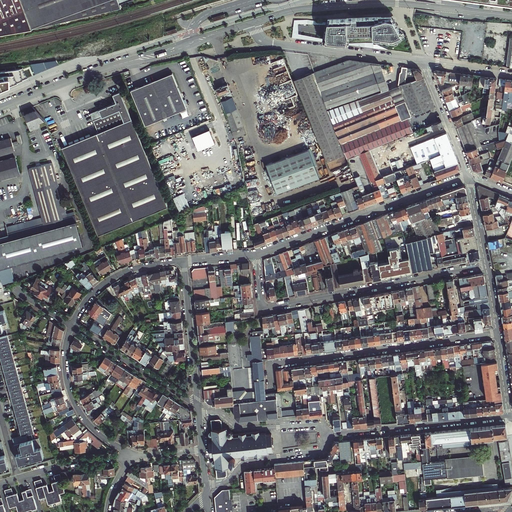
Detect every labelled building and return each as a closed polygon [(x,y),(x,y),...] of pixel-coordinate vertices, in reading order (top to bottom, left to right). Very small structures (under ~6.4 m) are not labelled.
[(0,0),(0,34),(32,30),(37,29),(124,8),(123,4),(121,0),(0,0)] [(397,18),(391,17),(343,18),(328,19),(327,22),(327,25),(325,39),(325,41),(391,50),(394,37),(396,40),(406,35),(405,34),(405,32),(397,18)] [(327,25),(327,22),(308,19),(295,20),(293,37),(325,41),(325,39),(309,37),(299,34),(298,24),(327,25)] [(500,62),(506,21),(491,19),(485,59),(500,62)] [(458,60),(461,32),(455,31),(452,59),(458,60)] [(446,58),(446,49),(435,48),(434,58),(446,58)] [(388,89),(380,64),(349,59),(313,71),(328,110),(335,128),(395,104),(388,89)] [(58,64),(56,60),(31,64),(35,74),(58,64)] [(399,72),(398,85),(404,100),(395,104),(335,128),(347,159),(360,153),(370,149),(405,135),(413,132),(407,117),(434,107),(435,106),(435,105),(423,76),(405,82),(406,67),(402,66),(401,71),(399,72)] [(405,82),(423,76),(421,71),(420,70),(419,69),(406,67),(405,82)] [(0,89),(27,78),(22,69),(0,71),(0,89)] [(442,71),(435,70),(433,71),(438,82),(443,83),(444,77),(445,77),(446,71),(442,71)] [(444,77),(443,83),(445,83),(446,83),(447,81),(449,81),(448,83),(450,83),(456,84),(459,84),(460,81),(454,81),(455,73),(450,72),(446,71),(445,77),(444,77)] [(312,73),(294,81),(327,162),(345,155),(334,129),(312,73)] [(131,90),(146,126),(188,108),(173,74),(131,90)] [(490,84),(491,78),(489,77),(482,76),(480,76),(479,86),(487,87),(486,93),(484,92),(486,95),(489,94),(490,90),(490,84)] [(440,87),(441,91),(449,88),(448,86),(447,87),(445,83),(443,83),(438,82),(440,87)] [(247,133),(228,84),(215,89),(236,141),(244,180),(257,178),(252,152),(247,153),(243,135),(247,133)] [(404,100),(398,85),(388,89),(395,104),(404,100)] [(449,88),(441,91),(442,93),(443,95),(454,91),(455,90),(454,89),(453,86),(451,87),(449,88)] [(446,101),(455,97),(457,97),(461,95),(462,94),(459,90),(456,91),(457,93),(457,94),(456,95),(455,92),(454,91),(443,95),(444,98),(446,101)] [(99,235),(169,207),(122,91),(114,94),(117,103),(91,113),(99,133),(88,137),(82,140),(63,147),(99,235)] [(448,108),(449,110),(470,102),(466,92),(462,94),(461,95),(463,100),(462,101),(457,103),(455,97),(446,101),(448,108)] [(471,106),(470,102),(449,110),(451,116),(453,120),(460,117),(458,114),(462,112),(462,111),(465,110),(465,108),(471,106)] [(45,118),(36,109),(26,113),(30,124),(33,123),(34,127),(41,124),(40,120),(44,119),(45,118)] [(455,124),(456,127),(475,119),(472,112),(460,117),(453,120),(455,124)] [(462,140),(466,150),(482,145),(473,125),(479,123),(477,118),(475,119),(456,127),(462,140)] [(441,120),(425,127),(427,131),(428,130),(429,132),(438,128),(443,126),(442,123),(441,120)] [(195,134),(211,127),(209,122),(193,130),(195,134)] [(192,130),(188,132),(191,139),(188,140),(186,134),(176,139),(182,153),(192,148),(189,142),(192,141),(197,153),(201,151),(192,130)] [(505,133),(498,131),(499,140),(507,138),(509,133),(505,133)] [(434,171),(458,161),(454,151),(446,132),(410,147),(417,164),(420,162),(430,159),(434,171)] [(12,138),(0,141),(0,154),(15,151),(12,138)] [(505,141),(507,138),(499,140),(499,142),(495,142),(497,148),(503,146),(505,141)] [(467,154),(468,157),(493,149),(497,148),(495,142),(495,141),(482,145),(466,150),(467,154)] [(496,162),(496,164),(490,177),(496,179),(501,182),(509,163),(511,157),(511,156),(511,143),(505,141),(503,146),(497,160),(496,162)] [(266,165),(276,193),(319,177),(309,149),(266,165)] [(370,149),(360,153),(370,181),(376,179),(381,177),(370,149)] [(493,149),(468,157),(469,161),(470,163),(489,157),(493,149)] [(481,164),(487,162),(489,157),(470,163),(471,166),(472,168),(473,170),(478,172),(483,170),(481,164)] [(0,182),(21,176),(16,159),(0,163),(0,182)] [(434,171),(437,179),(456,172),(459,171),(460,169),(458,161),(434,171)] [(490,177),(496,164),(490,161),(484,174),(487,176),(490,177)] [(14,281),(10,266),(75,248),(83,246),(74,212),(66,214),(53,162),(49,163),(42,165),(37,166),(32,168),(28,169),(41,218),(6,227),(8,235),(0,237),(0,278),(2,285),(14,281)] [(406,168),(410,177),(416,175),(414,171),(422,167),(420,162),(417,164),(406,168)] [(404,180),(408,190),(411,189),(414,188),(410,177),(406,168),(400,170),(401,171),(403,170),(405,175),(407,179),(404,180)] [(394,172),(383,176),(385,182),(386,186),(390,196),(395,195),(396,194),(391,181),(397,179),(394,172)] [(372,203),(368,193),(367,193),(359,175),(354,177),(358,186),(359,189),(361,195),(366,205),(369,204),(372,203)] [(423,184),(422,179),(418,180),(416,175),(410,177),(414,188),(423,184)] [(381,177),(376,179),(378,185),(382,183),(385,182),(383,176),(381,177)] [(397,179),(402,192),(405,191),(408,190),(404,180),(403,176),(399,178),(397,179)] [(373,191),(377,201),(381,200),(383,199),(379,189),(378,185),(376,179),(370,181),(370,183),(373,182),(375,185),(376,190),(373,191)] [(387,198),(390,196),(386,186),(384,187),(382,183),(378,185),(379,189),(383,199),(387,198)] [(477,187),(479,198),(487,197),(496,200),(499,194),(491,191),(478,185),(477,187)] [(451,190),(440,194),(442,199),(448,197),(456,196),(467,193),(465,187),(463,186),(451,190)] [(348,212),(360,208),(354,191),(352,187),(341,192),(346,206),(348,212)] [(236,191),(237,201),(248,200),(247,192),(246,188),(236,191)] [(354,191),(360,208),(363,206),(366,205),(361,195),(359,189),(354,191)] [(373,191),(368,193),(372,203),(375,202),(377,201),(373,191)] [(341,192),(335,194),(342,214),(345,213),(346,213),(344,207),(346,206),(341,192)] [(443,204),(444,205),(453,203),(468,199),(467,197),(467,193),(456,196),(456,198),(449,200),(448,197),(442,199),(443,204)] [(342,214),(335,194),(329,196),(333,207),(336,216),(340,215),(342,214)] [(438,195),(435,196),(439,206),(443,204),(442,199),(440,194),(438,195)] [(501,204),(506,206),(509,198),(505,196),(499,194),(496,200),(495,204),(494,207),(497,211),(498,211),(499,208),(501,204)] [(433,197),(431,198),(434,207),(439,206),(435,196),(433,197)] [(480,205),(481,209),(494,207),(495,204),(489,206),(487,197),(479,198),(480,205)] [(426,200),(429,209),(434,207),(431,198),(428,199),(426,200)] [(511,199),(509,198),(506,206),(507,206),(507,210),(504,209),(501,216),(504,218),(505,220),(505,217),(506,213),(508,214),(511,204),(511,199)] [(451,209),(459,207),(469,205),(469,203),(468,199),(453,203),(454,205),(451,206),(450,206),(451,209)] [(431,215),(429,209),(426,200),(424,200),(419,202),(425,220),(426,219),(427,222),(433,219),(431,215)] [(406,207),(412,223),(416,234),(418,239),(431,236),(437,234),(440,233),(437,226),(434,220),(433,219),(427,222),(426,219),(425,220),(419,202),(417,203),(413,204),(409,206),(406,207)] [(193,221),(206,219),(205,204),(191,210),(192,214),(193,221)] [(331,218),(327,209),(325,204),(319,206),(320,207),(325,221),(329,219),(331,218)] [(460,214),(470,211),(470,209),(469,205),(459,207),(460,214)] [(295,209),(302,229),(305,228),(307,227),(302,211),(300,207),(295,209)] [(307,209),(313,225),(317,223),(319,223),(314,209),(313,207),(307,209)] [(323,221),(325,221),(320,207),(314,209),(319,223),(323,221)] [(333,207),(327,209),(331,218),(334,217),(336,216),(333,207)] [(403,208),(400,209),(406,225),(412,223),(406,207),(403,208)] [(482,214),(484,223),(497,220),(504,218),(501,216),(501,215),(500,216),(494,217),(493,212),(497,211),(494,207),(481,209),(482,214)] [(300,230),(302,229),(295,209),(289,211),(290,213),(290,215),(293,214),(294,218),(292,219),(296,231),(300,230)] [(310,226),(313,225),(307,209),(302,211),(307,227),(310,226)] [(398,210),(394,211),(401,229),(401,230),(402,231),(407,229),(406,225),(400,209),(398,210)] [(389,213),(393,222),(395,229),(396,230),(401,229),(394,211),(393,212),(389,213)] [(471,216),(470,211),(460,214),(452,216),(453,223),(472,218),(471,216)] [(374,219),(355,226),(359,236),(361,241),(364,249),(366,253),(368,253),(375,250),(378,250),(381,249),(378,239),(392,234),(391,231),(389,224),(393,222),(389,213),(374,219)] [(294,232),(296,231),(292,219),(291,218),(290,219),(288,214),(284,216),(286,221),(290,233),(294,232)] [(453,223),(452,216),(434,220),(437,226),(453,223)] [(174,253),(171,239),(171,238),(167,239),(167,238),(165,239),(164,233),(170,232),(170,231),(168,224),(167,220),(159,223),(165,255),(170,254),(174,253)] [(270,241),(273,240),(269,230),(265,220),(259,222),(267,242),(270,241)] [(485,227),(485,229),(498,226),(497,220),(484,223),(485,227)] [(279,223),(284,236),(289,234),(290,233),(286,221),(279,223)] [(260,238),(254,240),(255,246),(263,243),(267,242),(259,222),(255,224),(255,225),(260,238)] [(165,255),(159,223),(155,225),(156,233),(159,232),(160,239),(159,239),(160,246),(154,247),(155,254),(156,257),(161,256),(165,255)] [(275,228),(278,238),(283,236),(284,236),(279,223),(274,225),(275,228)] [(192,226),(186,227),(190,250),(193,249),(195,249),(192,233),(195,233),(193,224),(191,225),(192,226)] [(474,230),(473,225),(450,231),(451,237),(462,235),(463,236),(475,233),(474,230)] [(498,226),(485,229),(486,233),(487,237),(494,235),(494,234),(503,232),(501,225),(498,226)] [(353,226),(350,228),(354,241),(357,240),(356,237),(359,236),(355,226),(353,226)] [(209,228),(207,228),(210,251),(214,251),(216,251),(215,240),(213,240),(211,229),(209,229),(209,228)] [(269,230),(273,240),(276,239),(278,238),(275,228),(269,230)] [(354,241),(350,228),(347,229),(344,230),(349,245),(355,242),(354,241)] [(154,247),(149,248),(145,229),(140,231),(145,256),(151,255),(155,254),(154,247)] [(175,234),(175,230),(170,231),(170,232),(171,238),(171,239),(178,237),(177,233),(175,234)] [(351,250),(349,245),(344,230),(342,231),(338,232),(342,242),(343,246),(347,245),(349,251),(351,250)] [(134,251),(136,258),(141,257),(145,256),(140,231),(138,232),(141,247),(134,249),(134,251)] [(230,231),(220,232),(222,246),(226,246),(226,248),(227,249),(228,249),(229,249),(232,249),(230,231)] [(447,238),(451,237),(450,231),(440,233),(437,234),(438,241),(444,240),(443,236),(446,235),(447,238)] [(342,242),(338,232),(336,233),(332,234),(335,244),(337,247),(335,248),(336,248),(336,249),(340,248),(339,243),(342,242)] [(457,253),(465,251),(478,249),(477,242),(475,235),(475,233),(463,236),(451,238),(444,240),(438,241),(439,242),(440,251),(442,256),(449,255),(457,253)] [(412,241),(406,242),(406,246),(411,272),(427,269),(432,268),(429,254),(435,252),(433,244),(439,242),(438,241),(437,234),(431,236),(418,239),(412,241)] [(180,251),(178,237),(171,239),(174,253),(178,252),(180,251)] [(316,267),(330,263),(334,262),(331,253),(329,249),(328,246),(327,241),(325,237),(313,241),(320,259),(305,265),(307,269),(316,267)] [(489,248),(507,245),(505,237),(504,237),(488,241),(489,246),(489,248)] [(132,259),(136,258),(134,251),(131,251),(129,244),(125,245),(123,238),(118,240),(126,261),(132,259)] [(126,261),(118,240),(116,241),(119,252),(116,254),(120,263),(123,262),(126,261)] [(337,247),(335,244),(333,245),(334,247),(329,249),(331,253),(334,262),(336,261),(340,260),(339,258),(336,249),(336,248),(335,248),(337,247)] [(301,254),(299,246),(296,247),(293,249),(296,257),(296,258),(302,256),(301,254)] [(389,261),(378,264),(379,269),(381,278),(385,277),(400,274),(411,272),(406,246),(387,250),(389,261)] [(478,249),(465,251),(466,261),(478,259),(479,258),(480,257),(478,249)] [(284,252),(279,254),(287,275),(291,273),(295,272),(292,265),(291,266),(292,267),(289,268),(287,264),(292,263),(290,259),(287,251),(284,252)] [(444,266),(442,256),(440,251),(435,252),(437,257),(438,267),(444,266)] [(466,261),(465,251),(457,253),(459,263),(463,262),(466,261)] [(370,280),(373,279),(370,262),(368,253),(366,253),(360,255),(363,269),(365,281),(370,280)] [(456,263),(459,263),(457,253),(449,255),(449,256),(453,255),(453,258),(450,258),(451,264),(456,263)] [(105,254),(99,258),(106,270),(110,268),(112,267),(105,254)] [(277,255),(275,255),(281,271),(275,273),(277,277),(284,275),(287,275),(279,254),(277,255)] [(448,265),(451,264),(450,258),(447,259),(447,257),(450,257),(449,256),(449,255),(442,256),(444,266),(448,265)] [(82,271),(92,283),(96,280),(97,279),(81,256),(77,257),(83,266),(79,269),(80,270),(81,269),(82,271)] [(265,271),(266,280),(269,279),(272,279),(277,277),(275,273),(271,257),(264,259),(265,271)] [(301,271),(299,266),(296,258),(296,257),(290,259),(292,263),(292,265),(295,272),(301,271)] [(104,272),(106,270),(99,258),(94,261),(101,273),(104,272)] [(72,259),(64,263),(69,268),(74,263),(72,259)] [(330,263),(332,274),(334,287),(338,286),(340,286),(338,275),(336,261),(334,262),(330,263)] [(381,278),(379,269),(378,264),(378,262),(377,261),(370,262),(373,279),(377,278),(381,278)] [(249,272),(248,262),(243,263),(237,264),(238,271),(238,273),(249,272)] [(224,269),(226,286),(230,285),(234,285),(233,272),(238,271),(237,264),(231,264),(231,268),(230,268),(224,269)] [(192,279),(208,277),(207,271),(207,267),(194,268),(191,271),(192,279)] [(304,270),(305,273),(311,272),(314,289),(319,288),(315,271),(317,271),(316,267),(307,269),(304,270)] [(165,285),(171,285),(169,269),(164,270),(159,271),(161,281),(165,280),(165,283),(165,285)] [(169,269),(171,285),(178,284),(177,273),(174,273),(174,272),(173,270),(172,270),(171,270),(171,269),(169,269)] [(359,282),(365,281),(363,269),(358,270),(358,269),(352,270),(352,273),(338,275),(340,286),(359,282)] [(217,298),(216,287),(214,270),(211,270),(207,271),(208,277),(209,288),(210,299),(213,298),(217,298)] [(295,272),(291,273),(295,295),(302,293),(308,292),(305,273),(304,270),(301,271),(295,272)] [(92,283),(82,271),(80,273),(79,272),(75,274),(88,287),(91,284),(92,283)] [(153,272),(147,273),(150,292),(163,290),(162,283),(161,281),(159,271),(153,272)] [(511,271),(506,273),(506,275),(502,276),(502,274),(495,275),(496,281),(506,279),(511,279),(511,278),(511,271)] [(135,276),(139,291),(144,290),(144,294),(147,294),(148,299),(151,298),(150,294),(150,292),(147,273),(141,275),(135,276)] [(295,295),(291,273),(287,275),(284,275),(285,281),(287,289),(288,296),(292,295),(295,295)] [(334,287),(332,274),(326,275),(328,288),(332,287),(334,287)] [(467,276),(459,278),(460,285),(460,286),(485,282),(483,274),(482,274),(467,276)] [(125,284),(122,285),(129,298),(133,296),(130,290),(133,288),(135,293),(139,291),(135,276),(128,280),(124,282),(125,284)] [(35,290),(33,292),(35,293),(37,295),(45,283),(37,278),(31,287),(34,289),(35,290)] [(85,293),(86,292),(82,289),(79,292),(69,284),(67,286),(60,281),(58,285),(76,299),(80,292),(84,295),(85,293)] [(486,290),(485,282),(460,286),(463,299),(468,298),(487,295),(486,290)] [(53,288),(45,283),(37,295),(43,298),(47,301),(48,301),(51,296),(53,292),(51,291),(53,288)] [(129,299),(129,298),(122,285),(119,287),(117,283),(115,285),(113,286),(118,296),(122,294),(126,301),(129,299)] [(431,299),(435,298),(435,293),(434,288),(433,283),(430,283),(426,284),(428,290),(429,299),(431,299)] [(110,284),(106,288),(113,297),(116,295),(110,284)] [(59,291),(63,294),(61,296),(64,298),(64,299),(71,305),(73,302),(76,299),(58,285),(54,291),(57,293),(59,291)] [(417,286),(412,287),(415,301),(416,308),(423,307),(421,300),(419,290),(417,286)] [(406,289),(407,298),(408,303),(411,318),(414,317),(418,317),(417,313),(413,313),(411,302),(415,301),(412,287),(409,288),(405,288),(406,289)] [(194,300),(210,299),(209,288),(205,288),(205,289),(193,291),(194,295),(194,300)] [(401,289),(398,290),(401,305),(406,304),(405,299),(407,298),(406,289),(403,290),(403,289),(401,289)] [(396,290),(392,291),(393,296),(395,305),(396,313),(399,313),(398,310),(402,309),(401,305),(398,290),(396,290)] [(499,299),(509,298),(511,297),(511,290),(506,291),(498,292),(499,297),(499,299)] [(392,291),(369,295),(371,305),(372,310),(395,305),(393,296),(392,291)] [(371,305),(369,295),(366,296),(363,297),(364,307),(371,305)] [(476,304),(488,302),(488,299),(487,295),(468,298),(470,305),(476,304)] [(179,296),(173,296),(173,299),(169,300),(170,303),(170,306),(180,305),(179,302),(179,296)] [(213,298),(210,299),(194,300),(195,304),(196,313),(205,312),(205,305),(210,305),(210,301),(219,300),(225,300),(224,297),(223,297),(217,298),(213,298)] [(104,303),(98,298),(97,300),(96,301),(95,301),(91,306),(108,319),(111,313),(102,306),(104,303)] [(357,298),(353,299),(355,309),(356,316),(362,315),(359,298),(357,298)] [(509,298),(499,299),(499,303),(500,307),(511,306),(509,298)] [(348,321),(344,300),(342,301),(338,302),(341,319),(342,322),(348,321)] [(484,313),(490,313),(489,311),(488,302),(476,304),(477,309),(473,310),(473,315),(478,314),(478,316),(478,317),(481,317),(481,314),(484,313)] [(170,308),(171,311),(180,310),(180,308),(180,305),(170,306),(170,303),(165,303),(166,309),(170,308)] [(364,307),(367,318),(368,323),(374,323),(373,319),(370,320),(369,315),(372,314),(372,310),(371,305),(364,307)] [(0,306),(0,326),(9,324),(3,306),(0,306)] [(108,319),(91,306),(89,309),(87,311),(95,318),(94,319),(99,323),(98,325),(94,322),(90,328),(98,334),(102,327),(108,319)] [(431,306),(423,307),(416,308),(417,313),(418,317),(420,317),(426,316),(432,315),(431,308),(431,306)] [(511,306),(500,307),(501,311),(501,315),(511,313),(511,306)] [(308,332),(310,331),(316,331),(322,330),(323,330),(322,325),(313,326),(312,326),(312,325),(311,321),(309,322),(310,316),(308,307),(307,308),(304,308),(308,332)] [(243,309),(243,313),(234,313),(235,320),(254,318),(254,314),(253,308),(243,309)] [(302,309),(291,311),(292,319),(298,318),(300,330),(295,331),(295,333),(300,333),(304,332),(308,332),(304,308),(302,309)] [(180,310),(171,311),(158,313),(160,321),(163,320),(168,320),(168,318),(181,316),(181,313),(180,310)] [(443,324),(444,334),(450,333),(453,333),(452,324),(451,318),(447,319),(446,310),(438,311),(438,314),(442,314),(443,324)] [(23,323),(24,324),(31,313),(29,312),(27,311),(21,319),(24,321),(23,323)] [(205,312),(196,313),(196,319),(197,324),(203,323),(212,322),(211,311),(205,312)] [(289,311),(285,312),(288,326),(290,325),(292,331),(288,332),(288,334),(295,334),(295,333),(295,331),(292,319),(291,311),(289,311)] [(457,317),(458,323),(459,332),(462,332),(465,331),(464,318),(463,315),(463,311),(461,311),(456,312),(457,317)] [(277,314),(280,329),(281,333),(286,332),(285,328),(287,328),(287,326),(284,312),(281,313),(277,314)] [(28,323),(30,324),(36,316),(33,315),(31,313),(24,324),(21,329),(24,330),(28,323)] [(485,317),(481,317),(482,322),(483,329),(492,328),(491,320),(490,313),(484,313),(485,317)] [(502,321),(511,319),(511,313),(501,315),(502,319),(502,321)] [(270,315),(267,316),(268,330),(272,329),(273,336),(276,336),(275,330),(272,314),(270,315)] [(272,314),(275,330),(280,329),(277,314),(275,314),(272,314)] [(426,321),(427,326),(429,336),(432,336),(435,335),(433,325),(430,326),(429,322),(433,321),(432,315),(426,316),(426,321)] [(107,330),(102,327),(98,334),(105,338),(108,340),(116,328),(122,318),(119,316),(110,329),(108,328),(107,330)] [(473,316),(474,317),(475,330),(479,329),(483,329),(482,322),(481,317),(478,317),(478,316),(473,316)] [(416,338),(415,328),(414,322),(414,317),(411,318),(407,318),(408,324),(410,339),(414,338),(416,338)] [(475,330),(474,317),(468,318),(469,323),(466,323),(465,318),(464,318),(465,331),(472,330),(475,330)] [(342,322),(341,319),(335,320),(336,328),(337,328),(340,327),(343,327),(342,322)] [(52,336),(61,338),(63,334),(64,329),(50,320),(46,335),(52,336)] [(164,329),(182,327),(182,325),(181,320),(168,321),(168,320),(163,320),(164,329)] [(233,320),(225,321),(226,331),(234,330),(233,320)] [(404,339),(402,322),(395,323),(396,326),(397,334),(391,335),(392,341),(402,340),(404,339)] [(404,322),(402,322),(404,339),(408,339),(410,339),(408,324),(404,324),(404,322)] [(203,323),(197,324),(197,330),(198,334),(210,333),(210,329),(204,329),(203,323)] [(372,344),(374,343),(372,329),(368,330),(368,323),(365,324),(365,325),(366,327),(366,330),(368,344),(372,344)] [(362,328),(362,326),(365,325),(365,324),(359,325),(360,335),(362,345),(366,345),(368,344),(366,330),(366,327),(362,328)] [(433,325),(435,335),(440,335),(444,334),(443,324),(433,325)] [(511,325),(503,327),(504,331),(504,333),(511,332),(511,325)] [(345,328),(341,329),(342,338),(343,348),(347,347),(349,347),(346,326),(345,327),(345,328)] [(353,346),(356,346),(354,336),(350,336),(351,334),(350,326),(349,326),(346,326),(349,347),(353,346)] [(386,342),(384,326),(378,327),(380,343),(384,342),(386,342)] [(390,326),(384,326),(386,342),(390,341),(392,341),(391,335),(390,326)] [(182,329),(182,327),(164,329),(164,332),(167,332),(167,330),(171,330),(171,331),(174,331),(175,335),(165,336),(165,343),(178,342),(178,338),(178,337),(178,336),(178,332),(182,331),(182,329)] [(380,343),(378,327),(373,328),(372,328),(372,329),(374,343),(378,343),(380,343)] [(121,331),(116,328),(108,340),(112,343),(114,344),(121,331)] [(337,349),(334,328),(328,329),(323,330),(322,330),(322,333),(325,350),(331,349),(337,349)] [(336,328),(334,328),(337,349),(341,348),(343,348),(342,338),(338,338),(337,329),(337,328),(336,328)] [(126,351),(135,337),(132,336),(135,331),(132,329),(120,348),(123,350),(126,351)] [(163,350),(178,349),(184,348),(184,344),(183,342),(178,342),(165,343),(165,336),(164,332),(164,329),(151,330),(155,336),(156,339),(163,350)] [(263,333),(263,330),(252,331),(253,335),(251,336),(251,339),(250,343),(251,350),(252,349),(252,354),(247,354),(248,360),(253,359),(256,390),(256,397),(252,398),(251,399),(250,398),(241,399),(238,398),(233,398),(233,404),(235,416),(239,420),(256,419),(257,419),(260,419),(262,419),(265,419),(268,418),(270,417),(282,416),(281,410),(281,408),(279,406),(277,406),(276,392),(265,394),(262,359),(261,348),(260,338),(264,338),(263,333)] [(210,333),(198,334),(198,340),(199,346),(208,345),(208,342),(215,341),(215,335),(226,334),(226,331),(210,333)] [(313,352),(312,343),(311,337),(310,331),(308,332),(304,332),(304,335),(307,335),(308,342),(305,342),(307,353),(311,352),(313,352)] [(301,345),(300,333),(295,333),(295,334),(296,342),(297,351),(302,351),(302,352),(302,353),(307,353),(305,342),(305,341),(303,341),(303,344),(301,345)] [(128,353),(131,355),(137,346),(140,341),(138,339),(140,336),(137,334),(135,337),(126,351),(128,353)] [(9,336),(0,338),(0,350),(1,356),(3,362),(5,369),(7,375),(9,382),(11,388),(13,395),(15,401),(17,407),(19,414),(21,420),(23,426),(25,432),(25,435),(38,431),(9,336)] [(51,342),(60,344),(61,341),(61,338),(52,336),(51,342)] [(276,336),(273,336),(272,337),(272,340),(275,357),(278,356),(280,356),(279,345),(278,342),(277,339),(278,339),(277,336),(276,336)] [(71,344),(69,352),(71,352),(72,348),(76,350),(77,348),(79,350),(82,345),(80,344),(74,340),(71,344)] [(275,357),(272,340),(271,341),(271,342),(266,343),(266,348),(261,348),(262,359),(271,358),(275,357)] [(476,342),(471,343),(473,353),(473,357),(496,354),(494,343),(493,342),(491,340),(482,342),(476,342)] [(293,344),(279,345),(280,356),(285,356),(293,355),(297,354),(297,351),(296,342),(293,343),(293,344)] [(468,353),(473,353),(471,343),(468,343),(465,344),(466,354),(467,359),(468,364),(474,364),(473,358),(469,359),(468,353)] [(217,352),(216,345),(208,345),(199,346),(200,351),(200,354),(203,354),(217,352)] [(454,357),(453,345),(450,346),(446,346),(448,361),(455,361),(454,357)] [(139,360),(145,351),(142,349),(137,346),(131,355),(135,357),(139,360)] [(448,361),(446,346),(444,347),(440,347),(442,357),(443,364),(443,368),(449,367),(448,361)] [(145,351),(139,360),(143,362),(145,364),(147,361),(152,353),(153,352),(147,348),(145,351)] [(179,361),(185,360),(185,355),(184,350),(179,351),(178,349),(163,350),(166,355),(168,358),(170,361),(174,360),(174,361),(176,361),(177,362),(180,362),(179,361)] [(426,365),(424,349),(422,350),(418,350),(421,371),(424,371),(423,366),(426,365)] [(163,350),(159,357),(154,365),(153,366),(154,367),(156,369),(157,369),(158,368),(166,355),(163,350)] [(421,371),(418,350),(415,351),(412,351),(414,365),(415,372),(416,372),(416,375),(418,374),(418,371),(421,371)] [(405,352),(407,366),(414,365),(412,351),(409,351),(405,352)] [(403,352),(399,353),(401,368),(407,367),(407,366),(405,352),(403,352)] [(152,353),(147,361),(151,363),(154,365),(159,357),(152,353)] [(397,353),(393,354),(395,371),(402,370),(401,368),(399,353),(397,353)] [(59,359),(59,355),(46,354),(46,355),(49,356),(48,358),(47,358),(46,359),(47,360),(46,364),(54,365),(54,361),(56,361),(59,361),(59,359)] [(391,354),(387,355),(388,364),(388,366),(389,370),(389,371),(394,370),(394,372),(389,373),(390,375),(392,375),(396,374),(395,371),(393,354),(391,354)] [(474,364),(480,363),(496,360),(496,358),(496,354),(473,357),(473,358),(474,364)] [(378,356),(374,356),(376,366),(378,366),(380,365),(381,368),(382,368),(382,367),(382,365),(381,355),(378,356)] [(112,360),(105,356),(98,367),(109,375),(117,363),(112,360)] [(165,376),(172,365),(170,361),(168,358),(165,362),(167,363),(161,373),(165,376)] [(73,373),(94,370),(94,365),(94,361),(87,362),(87,360),(81,361),(81,365),(72,366),(72,369),(73,373)] [(357,373),(353,373),(348,374),(347,371),(347,370),(346,360),(343,360),(340,361),(341,373),(342,382),(343,382),(349,381),(361,379),(360,375),(360,374),(360,372),(357,373)] [(496,360),(480,363),(483,369),(483,374),(483,375),(484,388),(485,388),(486,392),(486,399),(488,399),(494,398),(501,397),(500,390),(497,390),(496,385),(495,373),(494,370),(498,370),(497,365),(496,360)] [(117,363),(109,375),(107,378),(100,389),(102,392),(110,379),(116,383),(120,377),(125,369),(121,366),(117,363)] [(45,375),(58,372),(57,369),(56,365),(44,368),(45,375)] [(225,366),(223,367),(209,368),(201,369),(202,372),(202,374),(221,372),(222,377),(230,376),(229,366),(225,366)] [(305,377),(304,366),(301,366),(297,367),(299,378),(300,383),(306,382),(306,381),(305,377)] [(284,382),(283,383),(284,386),(284,389),(294,388),(294,385),(293,384),(291,368),(288,368),(288,370),(286,371),(283,371),(284,382)] [(120,377),(129,382),(134,374),(129,371),(125,369),(120,377)] [(275,370),(276,375),(278,387),(277,390),(284,389),(284,386),(283,383),(281,369),(278,369),(275,370)] [(95,373),(94,370),(73,373),(74,379),(75,379),(75,382),(75,383),(83,383),(82,378),(87,378),(87,374),(95,373)] [(59,377),(58,372),(45,375),(41,375),(42,379),(48,378),(49,381),(59,379),(59,377)] [(138,377),(134,374),(129,382),(122,392),(126,394),(131,386),(137,389),(142,380),(138,377)] [(60,384),(59,379),(49,381),(36,384),(37,388),(45,386),(46,388),(50,388),(51,393),(53,393),(62,391),(60,384)] [(143,385),(145,382),(142,380),(137,389),(135,391),(143,396),(142,398),(138,403),(134,409),(137,411),(143,401),(150,390),(147,388),(147,387),(146,386),(143,385)] [(342,382),(336,382),(337,388),(337,393),(337,395),(341,395),(342,400),(344,400),(344,397),(343,387),(343,382),(342,382)] [(228,387),(227,387),(228,395),(220,396),(219,388),(217,388),(217,384),(203,386),(205,401),(206,401),(206,402),(207,403),(208,404),(209,404),(210,405),(211,405),(211,406),(233,404),(233,398),(232,391),(231,383),(227,384),(228,387)] [(324,395),(328,395),(328,397),(328,400),(329,404),(331,404),(329,383),(325,384),(323,384),(323,393),(324,395)] [(323,393),(323,384),(319,385),(316,385),(312,385),(307,386),(308,395),(323,393)] [(303,398),(308,397),(308,395),(307,386),(306,386),(300,387),(301,393),(302,393),(304,393),(304,395),(302,395),(303,398)] [(78,397),(83,404),(95,397),(99,394),(102,392),(100,389),(99,387),(85,395),(83,392),(77,395),(78,397)] [(153,392),(150,390),(143,401),(147,403),(153,407),(157,401),(163,393),(159,391),(157,394),(155,392),(153,391),(153,392)] [(232,391),(233,398),(238,398),(241,399),(250,398),(251,399),(252,398),(256,397),(256,390),(247,391),(244,390),(232,391)] [(42,409),(65,401),(64,397),(62,391),(53,393),(55,397),(54,398),(54,399),(50,401),(50,402),(41,405),(42,409)] [(143,396),(135,391),(134,393),(140,396),(136,402),(138,403),(142,398),(143,396)] [(168,396),(163,393),(157,401),(165,406),(163,409),(164,410),(156,421),(160,421),(161,421),(166,413),(174,400),(168,396)] [(98,403),(95,397),(83,404),(86,408),(86,410),(98,403)] [(310,417),(308,401),(308,397),(303,398),(304,407),(302,408),(303,418),(304,417),(307,417),(310,417)] [(502,405),(501,397),(494,398),(496,413),(502,412),(503,411),(502,405)] [(414,407),(414,406),(414,403),(414,398),(412,398),(412,401),(407,401),(408,410),(409,422),(414,421),(416,421),(414,407)] [(314,416),(322,416),(322,413),(322,409),(321,404),(320,404),(320,399),(308,400),(308,401),(310,417),(314,416)] [(174,412),(180,404),(177,402),(174,400),(166,413),(170,415),(172,416),(174,412)] [(474,415),(477,415),(476,402),(476,400),(463,401),(464,416),(467,416),(474,415)] [(67,405),(65,401),(42,409),(43,413),(53,410),(54,411),(58,410),(59,415),(61,414),(65,412),(66,412),(69,410),(67,405)] [(101,404),(99,402),(98,403),(86,410),(89,415),(101,404)] [(98,423),(115,408),(113,407),(111,405),(110,403),(93,418),(97,422),(98,423)] [(352,416),(351,403),(345,403),(345,409),(347,409),(348,428),(352,428),(353,427),(352,416)] [(180,404),(174,412),(177,414),(177,419),(179,419),(191,418),(190,410),(186,407),(180,404)] [(402,423),(407,422),(409,422),(408,410),(406,410),(405,410),(402,407),(396,408),(397,423),(399,423),(402,423)] [(332,413),(333,421),(334,429),(335,429),(338,429),(341,429),(340,416),(337,416),(336,412),(332,413)] [(126,416),(122,414),(110,436),(115,439),(118,433),(123,423),(125,420),(127,417),(126,416)] [(359,427),(361,427),(361,421),(358,421),(358,418),(360,415),(359,415),(352,416),(353,427),(358,427),(359,427)] [(365,426),(367,426),(366,420),(366,415),(360,415),(358,418),(358,421),(361,421),(361,427),(365,426)] [(191,418),(179,419),(181,437),(181,444),(188,444),(190,444),(190,436),(187,436),(186,426),(188,426),(188,424),(190,424),(192,423),(191,418)] [(52,429),(48,432),(50,439),(53,437),(60,433),(75,423),(74,421),(72,419),(64,424),(62,425),(53,431),(52,429)] [(274,445),(274,439),(273,439),(272,439),(271,434),(266,434),(266,433),(259,434),(259,431),(233,434),(233,432),(231,431),(227,431),(227,428),(222,428),(221,421),(219,419),(211,420),(212,429),(211,430),(212,432),(210,432),(208,434),(208,436),(210,438),(212,438),(212,439),(212,442),(209,443),(209,449),(210,456),(214,455),(214,459),(214,460),(213,460),(211,462),(211,464),(213,466),(215,465),(215,468),(216,468),(217,478),(225,477),(227,475),(226,467),(230,466),(230,464),(231,464),(232,464),(232,463),(232,462),(234,462),(235,460),(235,459),(261,456),(261,454),(268,453),(268,451),(273,451),(272,446),(273,446),(273,445),(274,445)] [(169,431),(168,420),(167,420),(163,421),(165,438),(168,438),(168,441),(172,441),(173,441),(172,430),(169,431)] [(134,443),(138,443),(138,422),(134,421),(134,426),(133,426),(133,429),(130,429),(130,432),(127,432),(127,444),(128,444),(134,444),(134,443)] [(78,428),(75,423),(60,433),(61,434),(62,434),(64,438),(71,433),(72,434),(73,433),(79,429),(78,428)] [(422,463),(434,462),(432,445),(443,444),(485,439),(507,437),(506,424),(489,426),(465,429),(425,433),(426,439),(426,446),(426,448),(421,448),(421,455),(422,461),(422,463)] [(92,444),(97,438),(96,437),(88,431),(83,435),(79,438),(80,451),(85,450),(87,450),(86,437),(88,435),(93,440),(91,443),(92,444)] [(115,439),(121,443),(124,436),(118,433),(115,439)] [(420,446),(420,439),(419,433),(415,434),(411,434),(411,442),(412,443),(410,443),(410,445),(410,448),(418,447),(418,449),(416,449),(417,454),(416,454),(417,462),(422,461),(421,455),(421,448),(420,446)] [(401,435),(402,450),(406,450),(406,445),(410,445),(410,443),(412,443),(411,442),(411,434),(407,435),(401,435)] [(41,435),(17,443),(22,461),(25,460),(25,462),(29,460),(29,459),(35,457),(41,455),(42,457),(46,456),(45,454),(47,454),(41,435)] [(403,459),(402,450),(401,435),(398,435),(394,436),(395,446),(398,445),(399,450),(398,450),(399,460),(403,459)] [(76,439),(59,441),(56,441),(56,445),(59,444),(59,445),(60,448),(75,447),(75,451),(77,451),(80,451),(79,438),(76,439)] [(97,438),(92,444),(99,449),(103,443),(97,438)] [(368,438),(370,457),(378,457),(376,438),(373,438),(368,438)] [(0,467),(6,466),(6,467),(11,466),(10,465),(11,464),(8,453),(1,455),(1,453),(3,453),(1,449),(0,449),(0,447),(3,447),(1,440),(0,440),(0,467)] [(345,462),(350,461),(352,461),(350,440),(345,441),(338,441),(339,454),(340,457),(340,459),(340,462),(345,462)] [(511,465),(510,450),(508,440),(498,442),(505,483),(511,482),(511,465)] [(339,454),(338,441),(333,442),(333,444),(331,447),(336,449),(334,453),(337,454),(338,454),(339,454)] [(336,449),(331,447),(330,449),(329,452),(333,454),(332,457),(334,457),(333,460),(334,460),(338,459),(338,458),(337,458),(337,457),(337,456),(337,454),(334,453),(336,449)] [(411,454),(407,454),(408,460),(403,460),(403,463),(411,462),(411,457),(411,454)] [(446,461),(446,468),(483,464),(482,454),(445,458),(446,461)] [(314,459),(315,471),(322,470),(327,470),(326,461),(326,458),(320,459),(314,459)] [(190,467),(196,467),(196,461),(193,459),(182,460),(182,464),(184,477),(184,483),(198,482),(197,479),(197,477),(194,477),(193,475),(189,476),(189,474),(190,473),(190,467)] [(275,475),(275,477),(304,474),(303,461),(284,463),(274,464),(274,467),(275,475)] [(403,463),(404,469),(409,469),(423,467),(422,463),(422,461),(417,462),(414,462),(411,462),(403,463)] [(446,461),(434,462),(422,463),(423,467),(424,479),(424,484),(431,483),(431,478),(447,476),(446,468),(446,461)] [(173,466),(171,466),(173,482),(179,481),(179,477),(184,477),(182,464),(178,465),(177,464),(176,464),(173,464),(173,466)] [(484,474),(483,464),(446,468),(447,476),(448,478),(484,474)] [(173,482),(171,466),(169,466),(169,465),(167,465),(164,465),(164,466),(159,466),(160,474),(165,473),(166,479),(167,479),(168,486),(173,486),(173,482)] [(152,466),(145,467),(147,479),(147,483),(148,489),(152,489),(150,476),(154,476),(154,472),(154,470),(152,470),(152,466)] [(113,467),(96,469),(98,480),(98,484),(107,483),(106,474),(114,473),(113,467)] [(275,475),(274,467),(267,468),(261,469),(263,482),(276,481),(275,477),(275,475)] [(249,470),(245,471),(247,492),(257,491),(256,482),(254,469),(249,470)] [(254,469),(256,482),(263,482),(261,469),(254,469)] [(148,489),(147,483),(128,471),(125,474),(128,476),(136,481),(144,487),(148,489)] [(37,481),(35,481),(40,499),(46,497),(48,504),(61,500),(60,494),(65,492),(61,478),(59,472),(56,473),(53,473),(55,479),(53,480),(51,481),(53,488),(49,489),(46,482),(44,483),(43,483),(42,479),(37,481)] [(83,496),(91,498),(88,473),(86,473),(81,474),(83,496)] [(380,479),(380,483),(401,481),(405,480),(404,473),(399,474),(392,474),(385,475),(380,475),(380,479)] [(83,496),(81,474),(78,474),(73,474),(74,484),(77,483),(78,489),(79,495),(83,496)] [(304,475),(305,486),(311,485),(313,485),(316,484),(316,481),(316,478),(308,479),(307,475),(304,475)] [(125,481),(121,486),(142,496),(146,494),(148,489),(144,487),(142,491),(133,485),(136,481),(128,476),(125,481)] [(329,490),(330,495),(338,494),(337,490),(336,483),(334,483),(334,486),(336,489),(333,489),(329,489),(329,490)] [(497,490),(496,488),(496,485),(480,486),(480,490),(451,493),(451,489),(435,491),(435,494),(426,495),(426,498),(464,494),(497,490)] [(115,498),(128,501),(130,496),(135,498),(136,497),(139,498),(136,503),(140,504),(142,496),(121,486),(119,492),(118,492),(117,493),(115,498)] [(426,498),(427,508),(507,500),(511,490),(511,488),(511,486),(496,488),(497,490),(464,494),(426,498)] [(375,493),(376,511),(383,511),(382,498),(381,493),(381,487),(374,488),(375,493)] [(10,489),(7,490),(12,507),(18,505),(20,511),(21,511),(33,508),(34,509),(39,508),(33,488),(31,489),(26,490),(24,491),(27,499),(22,500),(19,493),(17,493),(15,494),(14,488),(10,489)] [(225,500),(224,489),(221,489),(218,493),(214,497),(215,507),(215,511),(225,511),(226,510),(232,510),(231,499),(225,500)] [(388,491),(388,497),(389,511),(391,511),(396,511),(395,500),(397,500),(396,494),(395,494),(394,490),(388,491)] [(425,490),(423,490),(423,492),(420,492),(420,497),(423,498),(423,499),(418,499),(419,509),(423,509),(427,508),(426,498),(426,495),(425,490)] [(338,496),(338,494),(330,495),(324,496),(323,496),(323,499),(324,501),(333,500),(334,505),(338,504),(339,504),(338,499),(338,496)] [(0,511),(8,511),(4,497),(1,498),(0,498),(0,511)] [(115,498),(115,497),(113,503),(113,505),(113,510),(114,510),(113,511),(131,511),(132,506),(129,505),(129,501),(128,501),(115,498)]
